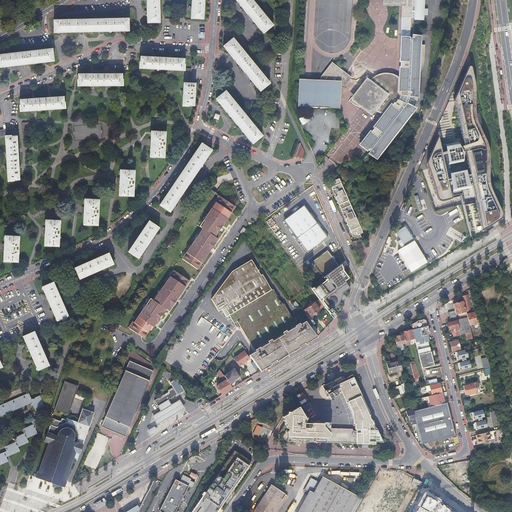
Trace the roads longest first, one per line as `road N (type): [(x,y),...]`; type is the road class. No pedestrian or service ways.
road 1 (primary): [(472,0),(459,52),(361,282)]
road 2 (residential): [(195,126),(152,197),(108,237),(0,287)]
road 3 (residential): [(0,96),(118,43),(212,48)]
road 4 (unclassified): [(422,463),(276,458),(259,468),(228,511)]
road 5 (residential): [(120,338),(156,346),(251,210)]
road 6 (residential): [(429,299),(466,449),(422,463)]
road 7 (residential): [(358,320),(197,416)]
road 8 (primary): [(367,339),(208,436)]
road 9 (residential): [(286,0),(279,117),(265,161)]
road 10 (primary): [(422,463),(383,397),(367,339)]
